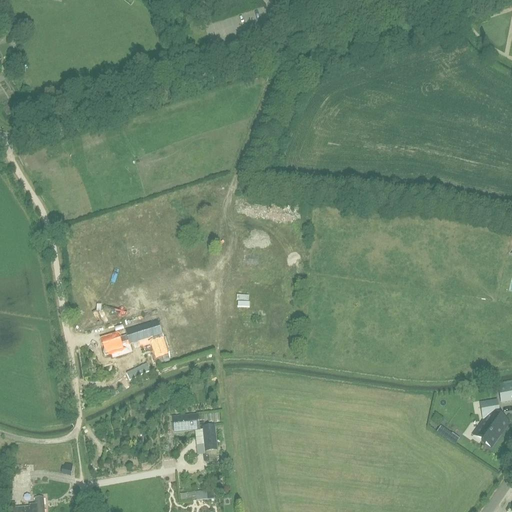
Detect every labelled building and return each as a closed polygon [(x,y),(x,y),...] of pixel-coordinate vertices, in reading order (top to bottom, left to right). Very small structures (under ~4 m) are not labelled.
[(247,215),(247,233),(269,234),(269,225),(273,225),(273,215),(270,215),(270,208),(252,207),(252,215),(247,215)] [(121,212),(116,214),(120,224),(125,223),(121,212)] [(116,214),(111,216),(115,226),(120,224),(116,214)] [(168,225),(148,231),(152,242),(171,236),(168,225)] [(102,233),(85,239),(93,264),(110,258),(102,233)] [(171,236),(152,242),(156,253),(175,247),(171,236)] [(175,247),(156,253),(159,264),(178,258),(175,247)] [(246,260),(246,278),(268,278),(268,270),(272,270),(272,260),(269,260),(269,252),(251,252),(251,260),(246,260)] [(178,258),(159,264),(163,275),(164,275),(171,273),(179,270),(182,269),(178,258)] [(118,287),(93,295),(99,312),(124,304),(118,287)] [(126,308),(134,305),(130,296),(123,298),(126,308)] [(236,297),(221,300),(224,321),(239,319),(236,297)] [(221,300),(207,302),(210,323),(224,321),(221,300)] [(207,302),(192,304),(192,305),(193,311),(194,318),(195,324),(195,326),(210,323),(207,302)] [(118,335),(101,340),(105,355),(111,353),(112,358),(133,352),(130,345),(141,341),(143,346),(151,344),(157,366),(170,362),(163,339),(161,340),(159,335),(162,335),(158,321),(125,331),(126,333),(118,336),(118,335)] [(511,401),(511,388),(500,391),(502,403),(511,401)] [(492,448),(509,424),(495,414),(496,412),(497,412),(496,402),(481,405),(482,414),(491,413),(480,428),(487,433),(482,441),(492,448)] [(459,411),(454,417),(458,420),(454,426),(459,429),(468,418),(459,411)] [(199,431),(198,416),(173,418),(174,433),(199,431)] [(214,426),(204,427),(202,428),(202,430),(205,452),(217,451),(214,426)] [(440,427),(436,433),(447,441),(451,434),(440,427)] [(64,464),(64,469),(63,475),(64,475),(71,476),(72,465),(64,464)] [(44,511),(43,498),(35,499),(35,504),(29,505),(29,507),(15,508),(15,504),(8,504),(8,511),(44,511)]
